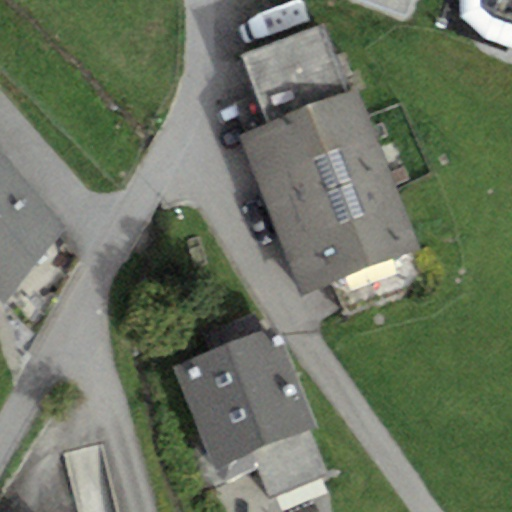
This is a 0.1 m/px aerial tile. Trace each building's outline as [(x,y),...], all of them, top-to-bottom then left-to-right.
[(359,0),(408,19),(414,0),(359,0)] [(511,0),(460,0),(461,15),(485,38),(511,47),(511,0)] [(265,124),(347,93),(321,23),(239,55),(265,124)] [(347,93),(265,124),(239,134),(301,294),(418,249),(357,89),(347,93)] [(0,151),(0,298),(5,304),(65,224),(0,151)] [(275,327),(175,368),(216,467),(316,426),(275,327)]
